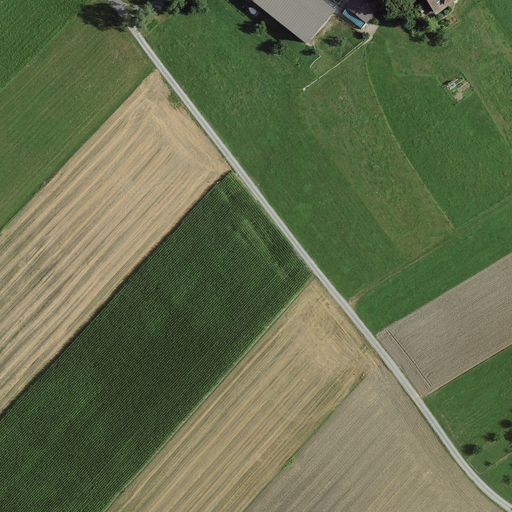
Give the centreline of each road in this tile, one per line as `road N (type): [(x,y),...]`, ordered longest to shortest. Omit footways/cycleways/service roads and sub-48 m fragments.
road 1 (track): [(122,7),(468,468),(511,508)]
road 2 (track): [(350,312),(362,291),(511,201)]
